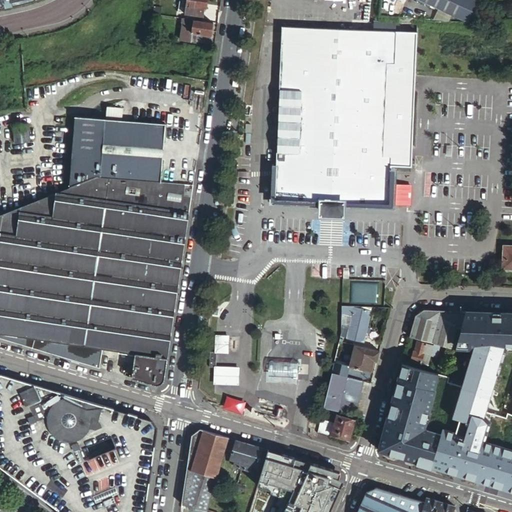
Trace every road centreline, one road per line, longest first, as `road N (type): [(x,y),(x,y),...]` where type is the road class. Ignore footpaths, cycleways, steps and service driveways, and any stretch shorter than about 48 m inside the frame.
road 1 (residential): [(233,0),(176,408)]
road 2 (unknown): [(213,140),(197,138),(157,91),(126,71),(92,70),(45,93),(42,155),(31,173),(9,169),(0,121)]
road 3 (residential): [(511,300),(406,300),(360,463)]
road 4 (tertiary): [(176,408),(360,463)]
road 5 (tertiary): [(0,355),(176,408)]
road 6 (tertiary): [(360,463),(511,508)]
